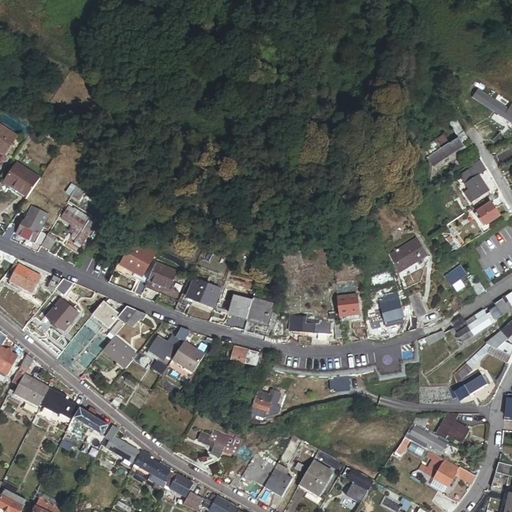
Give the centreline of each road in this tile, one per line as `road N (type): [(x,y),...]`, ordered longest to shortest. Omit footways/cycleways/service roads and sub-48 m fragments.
road 1 (residential): [(0,244),(121,298),(263,345),(320,353),(415,337)]
road 2 (residential): [(0,321),(166,456),(261,511)]
road 3 (residential): [(511,374),(496,408),(484,476),(461,511)]
